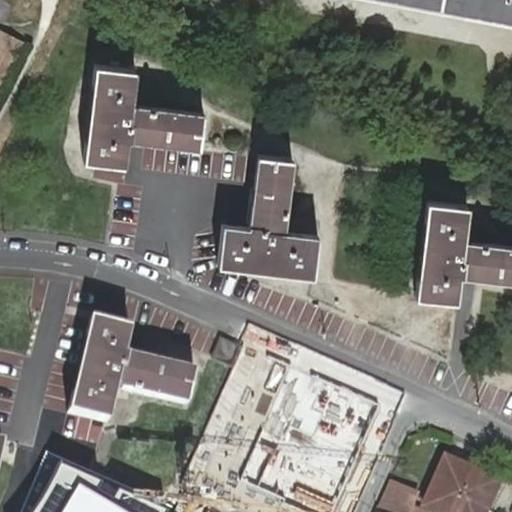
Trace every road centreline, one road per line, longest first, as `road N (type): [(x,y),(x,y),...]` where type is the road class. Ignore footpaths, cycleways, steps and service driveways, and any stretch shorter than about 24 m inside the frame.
road 1 (residential): [(0,253),(109,268),(411,395)]
road 2 (residential): [(357,511),(411,395)]
